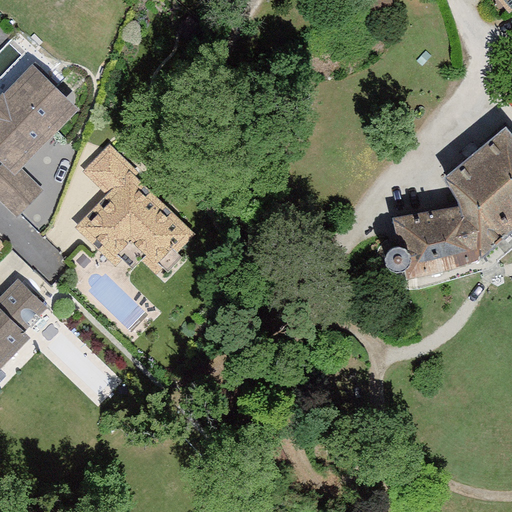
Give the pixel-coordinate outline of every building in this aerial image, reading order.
[(44,47),(0,93),(0,163),(11,173),(16,166),(88,89),(44,47)] [(511,235),(511,136),(501,124),(447,174),(452,202),(397,212),(409,275),(484,260),(511,235)] [(202,226),(103,136),(76,166),(102,190),(71,224),(110,259),(126,241),(160,272),(202,226)] [(40,185),(16,166),(11,173),(0,163),(0,198),(17,213),(40,185)] [(0,289),(0,299),(24,326),(46,306),(17,274),(0,289)] [(0,359),(28,330),(0,302),(0,359)]
